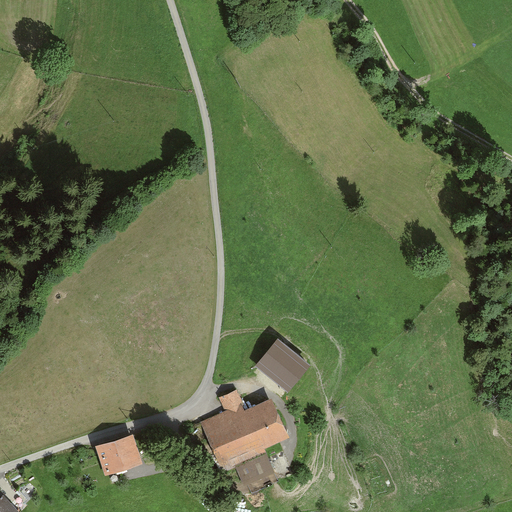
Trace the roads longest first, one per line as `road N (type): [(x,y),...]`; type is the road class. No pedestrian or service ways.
road 1 (track): [(169,0),(205,117),(221,255),(209,376),(181,410),(0,469)]
road 2 (track): [(346,0),(421,101),(511,162)]
